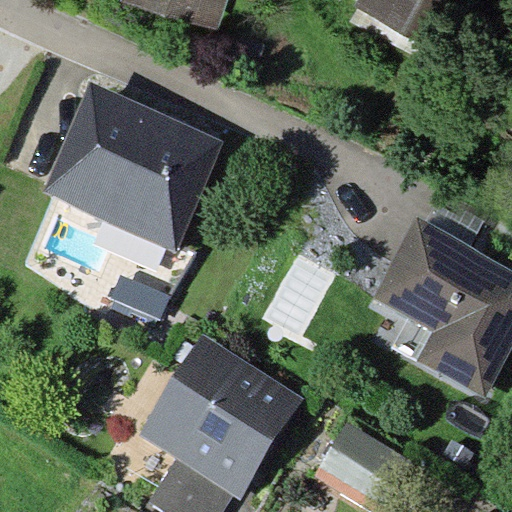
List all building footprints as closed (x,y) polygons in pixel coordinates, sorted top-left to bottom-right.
[(230,0),(125,0),(122,9),(220,37),(230,0)] [(487,0),(361,0),(357,9),(456,61),(487,0)] [(222,163),(87,106),(43,210),(178,267),(222,163)] [(511,365),(511,286),(416,234),(375,309),(436,342),(421,370),(489,407),(511,365)] [(242,511),(303,416),(202,352),(140,450),(240,511),(242,511)] [(345,435),(316,488),(359,511),(390,511),(412,472),(345,435)] [(450,447),(439,469),(463,481),(474,459),(450,447)]
